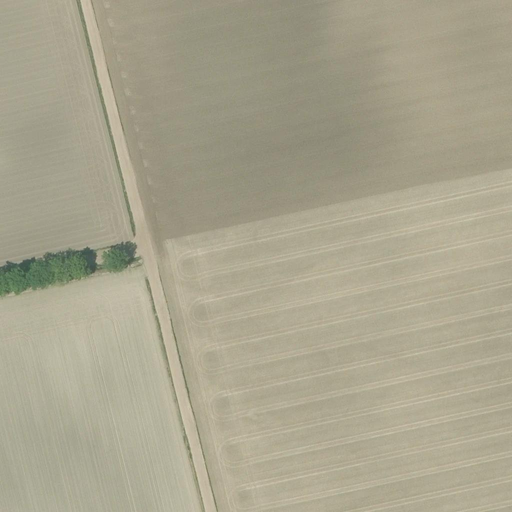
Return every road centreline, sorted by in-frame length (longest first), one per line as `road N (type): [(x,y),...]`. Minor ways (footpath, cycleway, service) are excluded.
road 1 (track): [(83,0),(210,511)]
road 2 (track): [(145,249),(0,283)]
